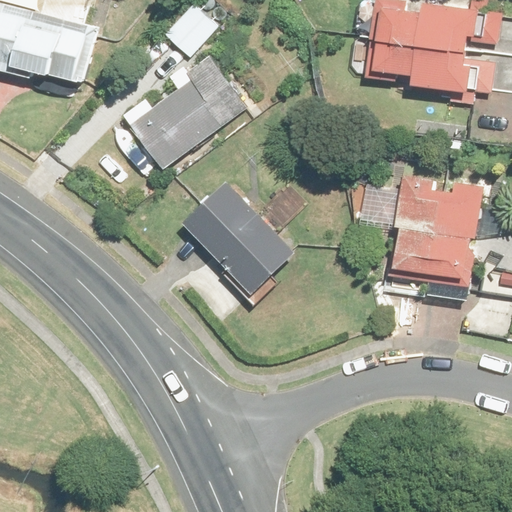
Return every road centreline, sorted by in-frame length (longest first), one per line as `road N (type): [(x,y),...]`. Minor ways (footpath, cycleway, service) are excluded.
road 1 (residential): [(511,395),(457,380),(388,377),(294,411),(198,462)]
road 2 (tertiary): [(0,221),(72,272),(119,326),(198,462)]
